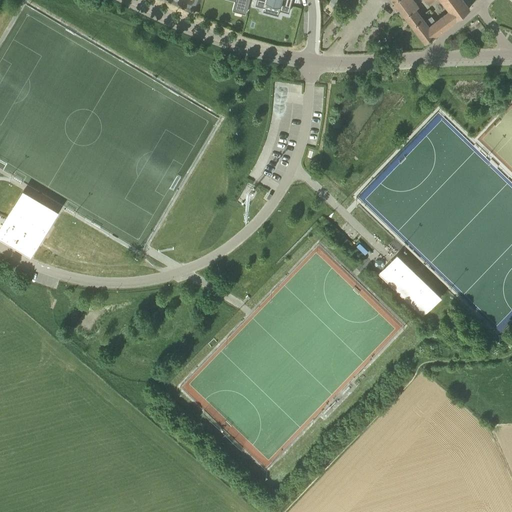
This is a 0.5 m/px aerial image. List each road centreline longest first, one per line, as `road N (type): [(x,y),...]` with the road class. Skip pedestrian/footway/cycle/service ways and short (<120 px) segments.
road 1 (unclassified): [(134,0),(250,46),(310,59)]
road 2 (residential): [(277,199),(306,122),(310,59)]
